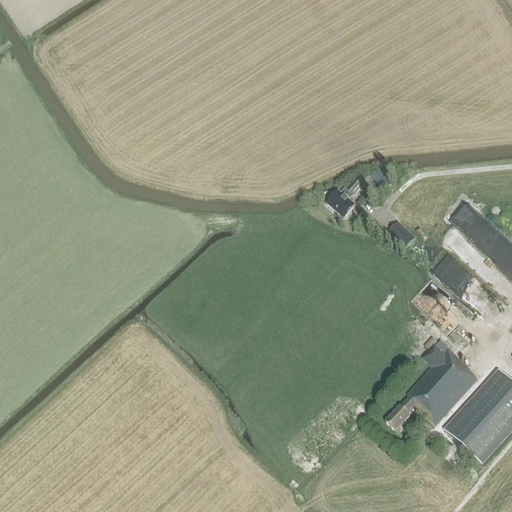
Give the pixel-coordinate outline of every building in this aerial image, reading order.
[(392,186),(381,173),(372,179),(384,193),(392,186)] [(358,181),(356,180),(351,186),(349,184),(343,191),(341,189),(335,195),(327,205),(337,214),(341,209),(347,214),(355,205),(348,200),(352,196),(353,198),(363,186),(363,185),(367,180),(362,176),(358,181)] [(360,224),(353,219),(348,226),(358,226),(362,229),(365,225),(361,222),(360,224)] [(416,240),(398,223),(387,235),(404,252),(416,240)] [(486,252),(496,243),(487,232),(476,242),(486,252)] [(420,265),(428,256),(424,253),(417,262),(420,265)] [(437,343),(432,339),(424,348),(429,352),(437,343)] [(470,373),(449,352),(450,350),(441,342),(436,348),(435,347),(423,361),(432,369),(407,397),(409,398),(385,424),(395,433),(410,417),(409,416),(416,409),(435,428),(477,381),(469,374),(470,373)] [(503,391),(511,380),(511,377),(496,363),(485,375),(503,391)] [(459,446),(482,467),(511,434),(511,412),(500,401),(459,446)]
